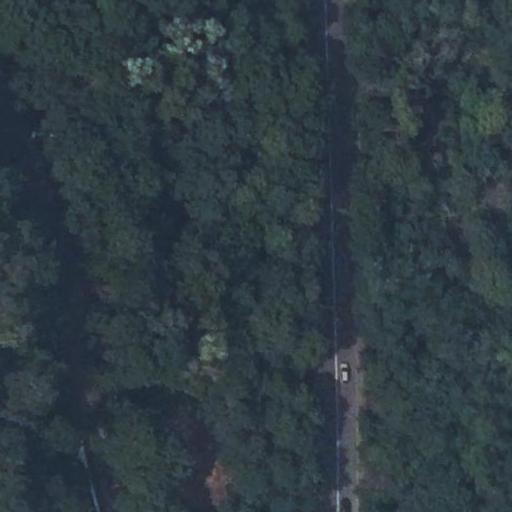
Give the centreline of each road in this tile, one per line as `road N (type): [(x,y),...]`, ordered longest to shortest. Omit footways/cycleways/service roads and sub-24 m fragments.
road 1 (tertiary): [(336,511),(325,0)]
road 2 (residential): [(0,109),(60,380),(106,511)]
